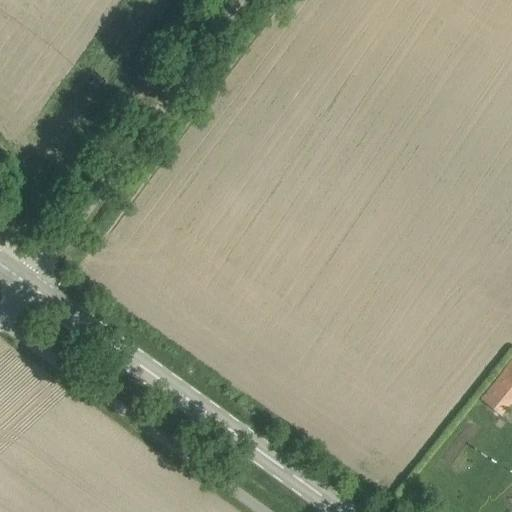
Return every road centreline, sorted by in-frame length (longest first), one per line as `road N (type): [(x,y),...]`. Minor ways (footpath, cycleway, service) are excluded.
road 1 (tertiary): [(344,511),(29,285)]
road 2 (track): [(29,285),(232,0)]
